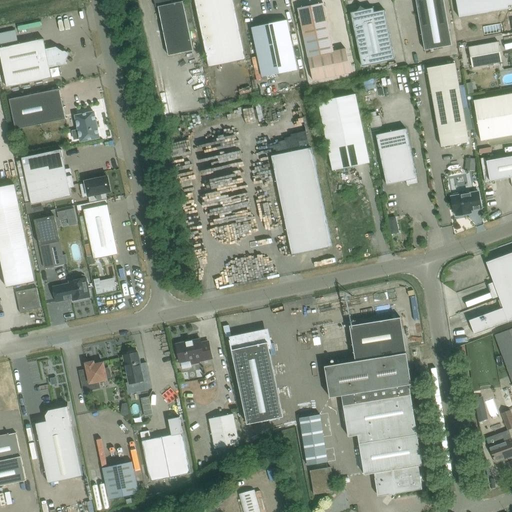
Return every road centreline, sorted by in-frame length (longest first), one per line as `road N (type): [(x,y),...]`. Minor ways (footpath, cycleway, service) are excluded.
road 1 (unclassified): [(97,0),(162,316)]
road 2 (unclassified): [(162,316),(428,256)]
road 3 (unclassified): [(466,511),(428,256)]
road 4 (unclassified): [(0,350),(162,316)]
